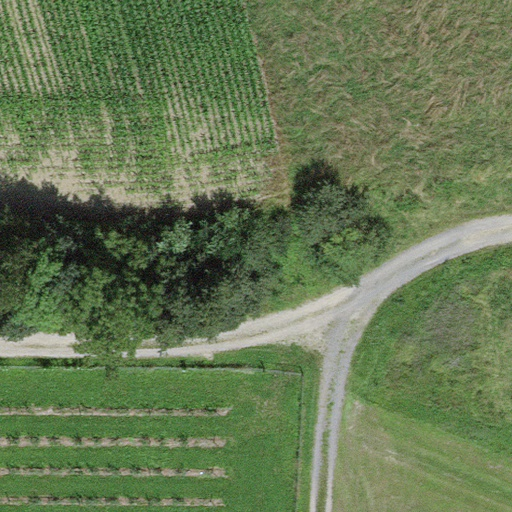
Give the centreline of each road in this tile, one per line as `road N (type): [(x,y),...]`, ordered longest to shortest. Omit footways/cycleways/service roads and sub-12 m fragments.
road 1 (track): [(511,236),(460,244),(362,298),(237,343),(0,350)]
road 2 (track): [(362,298),(335,336),(323,379),(314,511)]
